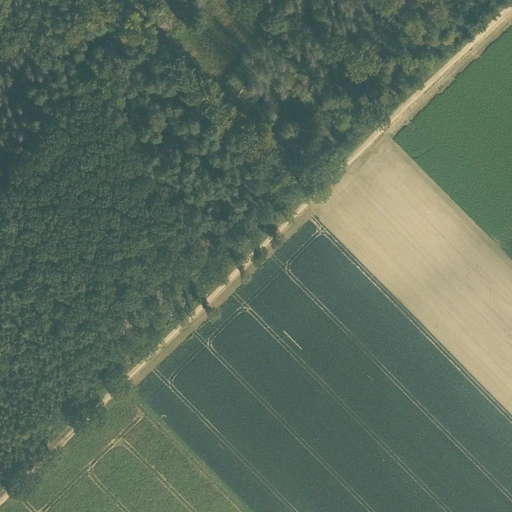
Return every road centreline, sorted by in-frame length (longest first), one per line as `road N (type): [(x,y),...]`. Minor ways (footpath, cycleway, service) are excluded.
road 1 (track): [(511,3),(0,501)]
road 2 (track): [(113,0),(314,195)]
